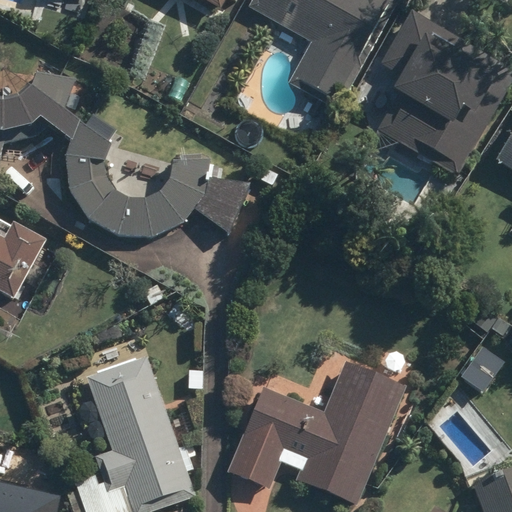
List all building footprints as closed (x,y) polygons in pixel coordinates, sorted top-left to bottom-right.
[(198,0),(222,14),(229,0),(198,0)] [(399,2),(396,0),(253,0),(248,10),(311,45),(289,85),(337,112),(399,2)] [(379,132),(459,178),(511,86),(511,73),(412,15),(382,67),(403,79),(393,95),(399,97),(379,132)] [(33,130),(41,123),(71,144),(66,158),(69,193),(88,222),(120,238),(153,240),(185,225),(195,212),(229,237),(251,187),(208,181),(211,162),(172,165),(168,181),(159,194),(146,201),(130,200),(115,191),(106,179),(105,164),(111,147),(65,114),(78,81),(36,75),(28,97),(20,104),(3,107),(0,106),(0,166),(6,137),(33,130)] [(511,137),(496,162),(511,172),(511,137)] [(5,243),(0,240),(0,298),(15,306),(47,245),(14,228),(5,243)] [(161,511),(196,500),(147,360),(88,381),(113,453),(97,459),(103,478),(77,487),(85,511),(161,511)] [(297,482),(359,508),(406,395),(344,369),(325,416),(264,391),(229,474),(270,491),(281,465),(301,473),(297,482)] [(511,511),(511,469),(472,484),(482,511),(511,511)] [(58,511),(61,498),(0,484),(0,511),(58,511)]
